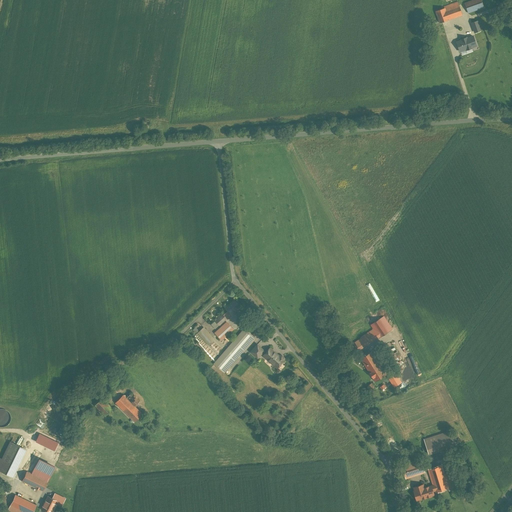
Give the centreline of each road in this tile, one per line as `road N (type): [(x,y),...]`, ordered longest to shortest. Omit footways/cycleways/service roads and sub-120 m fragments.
road 1 (unclassified): [(219,141),(234,276),(387,463),(398,511)]
road 2 (unclassified): [(219,141),(511,120)]
road 3 (unclassified): [(0,160),(219,141)]
